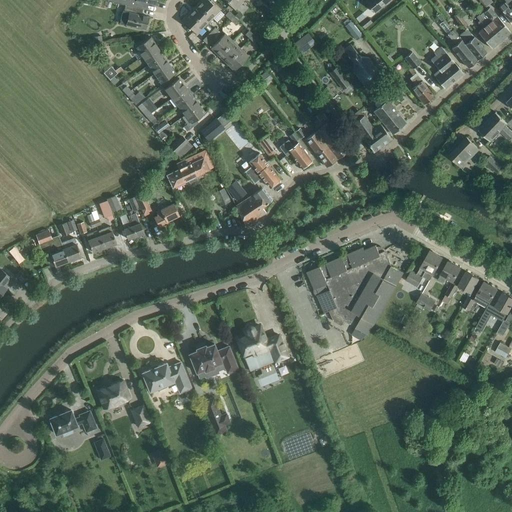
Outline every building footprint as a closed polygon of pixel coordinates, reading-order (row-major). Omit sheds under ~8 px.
[(209,0),(201,0),(198,4),(212,18),(220,10),(209,0)] [(243,0),(226,0),(235,9),(243,0)] [(366,0),(373,8),(376,13),(391,0),(366,0)] [(499,6),(509,18),(511,21),(511,12),(511,14),(509,9),(510,9),(505,3),(507,2),(506,0),(499,6)] [(470,2),(465,6),(473,15),(477,11),(470,2)] [(120,23),(136,26),(146,29),(149,16),(137,13),(138,7),(147,9),(142,8),(143,7),(126,4),(125,10),(123,10),(120,23)] [(198,4),(190,11),(205,26),(212,18),(198,4)] [(480,14),(479,14),(501,40),(511,31),(504,24),(490,7),(485,11),(481,14),(480,14)] [(461,8),(458,12),(468,24),(472,21),(461,8)] [(229,10),(225,14),(230,19),(234,15),(229,10)] [(205,26),(190,11),(183,19),(197,33),(205,26)] [(458,12),(453,15),(464,28),(469,25),(468,24),(458,12)] [(479,31),(485,40),(492,47),(501,40),(479,14),(477,17),(480,20),(478,22),(483,28),(479,31)] [(234,15),(230,19),(235,23),(239,19),(234,15)] [(372,22),(368,16),(360,22),(364,28),(372,22)] [(452,46),(463,59),(469,67),(478,60),(453,29),(453,30),(446,21),(441,25),(455,43),(452,46)] [(350,22),(346,25),(357,39),(361,36),(350,22)] [(211,31),(215,35),(219,31),(215,27),(211,31)] [(453,29),(478,60),(487,52),(475,36),(468,28),(459,35),(453,29)] [(245,34),(250,38),(254,34),(249,29),(245,34)] [(203,39),(208,43),(215,35),(211,31),(206,37),(203,39)] [(211,47),(219,55),(233,40),(225,33),(211,47)] [(308,33),(295,43),(302,53),(316,43),(308,33)] [(250,38),(255,43),(259,38),(254,34),(250,38)] [(138,45),(144,55),(157,45),(151,36),(138,45)] [(219,55),(227,62),(241,48),(233,40),(219,55)] [(351,43),(344,49),(354,61),(353,69),(367,87),(376,88),(387,79),(383,74),(369,57),(361,56),(351,43)] [(144,55),(150,64),(163,55),(157,45),(144,55)] [(463,72),(447,52),(446,53),(441,46),(434,52),(436,54),(431,58),(439,69),(434,74),(437,77),(436,77),(445,88),(463,72)] [(241,48),(227,62),(235,70),(249,56),(241,48)] [(413,68),(421,61),(413,51),(405,57),(413,68)] [(282,54),(271,62),(277,70),(288,62),(282,54)] [(150,64),(156,73),(169,63),(163,55),(150,64)] [(169,63),(156,73),(162,82),(176,72),(169,63)] [(104,72),(111,80),(114,76),(123,69),(121,66),(115,70),(111,66),(104,72)] [(265,68),(259,73),(264,79),(270,75),(265,68)] [(412,88),(418,96),(424,104),(435,96),(429,88),(422,79),(416,72),(416,73),(415,72),(412,74),(413,75),(410,77),(416,85),(412,88)] [(350,84),(344,76),(337,81),(344,89),(350,84)] [(165,88),(172,97),(186,86),(179,78),(165,88)] [(127,93),(127,94),(131,90),(134,88),(128,82),(121,87),(120,86),(117,88),(123,96),(127,93)] [(172,97),(178,105),(192,95),(186,86),(172,97)] [(127,94),(136,104),(140,101),(131,90),(127,94)] [(178,105),(185,113),(199,103),(192,95),(178,105)] [(373,110),(386,125),(392,133),(406,121),(400,113),(387,98),(373,110)] [(138,106),(147,116),(151,112),(142,103),(138,106)] [(187,124),(190,128),(198,122),(196,120),(206,112),(199,103),(185,113),(185,114),(182,116),(187,123),(187,124)] [(316,115),(322,122),(327,118),(322,111),(316,115)] [(374,127),(367,119),(361,111),(355,115),(359,119),(354,123),(374,151),(392,138),(386,130),(380,123),(374,127)] [(479,129),(486,136),(490,140),(499,131),(509,140),(511,136),(511,132),(505,125),(507,122),(503,118),(496,111),(479,129)] [(147,116),(154,124),(158,121),(151,112),(147,116)] [(166,120),(156,127),(160,133),(163,130),(170,125),(166,120)] [(316,131),(338,158),(348,150),(327,123),(319,129),(316,131)] [(300,127),(296,131),(301,137),(305,134),(300,127)] [(167,135),(163,130),(160,133),(159,134),(164,139),(167,135)] [(293,132),(289,136),(294,142),(298,139),(293,132)] [(321,158),(327,166),(337,159),(317,133),(307,140),(321,158)] [(176,153),(177,151),(183,156),(193,146),(188,141),(182,135),(170,147),(176,153)] [(467,136),(449,155),(462,167),(480,149),(467,136)] [(290,152),(302,167),(312,160),(306,152),(297,142),(293,146),(288,140),(280,147),(287,155),(290,152)] [(168,174),(173,186),(214,167),(206,149),(177,163),(179,169),(168,174)] [(255,182),(262,176),(270,187),(280,179),(262,156),(260,153),(249,161),(252,165),(246,170),(250,176),(255,182)] [(484,160),(496,171),(501,166),(489,155),(484,160)] [(243,198),(238,191),(236,192),(231,182),(226,184),(230,196),(236,204),(243,198)] [(225,187),(216,191),(222,205),(231,201),(225,187)] [(253,194),(237,205),(246,225),(266,212),(262,206),(271,200),(262,188),(253,194)] [(152,210),(143,191),(135,195),(144,214),(152,210)] [(109,199),(102,202),(106,213),(113,210),(120,208),(115,195),(108,198),(109,199)] [(135,196),(129,199),(134,211),(140,208),(135,196)] [(155,217),(155,218),(160,227),(168,223),(168,221),(179,215),(173,203),(161,209),(157,211),(158,215),(155,217)] [(87,215),(90,221),(99,218),(98,215),(93,216),(92,213),(87,215)] [(132,221),(131,221),(136,236),(144,233),(140,222),(140,223),(136,213),(131,214),(134,225),(133,225),(132,221)] [(124,228),(125,229),(128,239),(136,236),(131,221),(129,222),(126,214),(121,216),(125,228),(124,228)] [(90,221),(92,227),(101,224),(99,218),(90,221)] [(73,219),(68,221),(71,231),(77,229),(73,219)] [(84,221),(78,223),(80,233),(87,231),(84,221)] [(66,222),(59,225),(62,235),(70,232),(66,222)] [(111,225),(99,230),(100,235),(105,247),(117,243),(113,233),(112,231),(111,225)] [(48,229),(37,233),(41,244),(52,240),(48,229)] [(87,234),(89,242),(93,252),(105,247),(100,235),(95,237),(93,232),(87,234)] [(71,246),(64,249),(68,261),(81,256),(78,246),(75,239),(69,241),(71,246)] [(345,320),(368,334),(404,272),(392,265),(385,250),(380,252),(376,244),(365,249),(364,247),(348,254),(342,256),(326,263),(321,266),(321,265),(307,271),(315,289),(317,288),(319,293),(317,294),(325,312),(329,310),(334,320),(342,325),(345,320)] [(49,248),(52,256),(56,265),(68,261),(64,249),(57,251),(56,246),(49,248)] [(443,257),(430,250),(417,272),(412,269),(407,279),(417,285),(423,275),(430,279),(443,257)] [(444,269),(441,273),(438,279),(444,283),(447,277),(454,280),(461,267),(449,260),(444,269)] [(0,295),(7,288),(4,285),(6,282),(7,283),(11,277),(1,269),(0,270),(0,295)] [(467,271),(462,279),(459,284),(472,291),(474,286),(479,278),(467,271)] [(479,289),(473,299),(487,307),(482,315),(487,318),(494,306),(489,303),(490,300),(493,297),(498,288),(484,281),(479,289)] [(446,293),(443,300),(447,303),(451,296),(452,296),(458,285),(452,282),(446,293)] [(511,296),(503,291),(498,300),(496,305),(508,312),(511,307),(511,305),(511,296)] [(430,309),(431,308),(436,312),(439,306),(434,303),(436,299),(423,292),(417,301),(419,302),(416,307),(422,311),(425,306),(430,309)] [(469,309),(474,300),(468,297),(463,306),(469,309)] [(504,319),(497,332),(503,335),(511,320),(511,309),(507,317),(506,320),(504,319)] [(271,347),(276,360),(288,356),(279,334),(266,339),(260,325),(254,327),(253,327),(253,326),(252,326),(251,326),(250,326),(249,326),(249,327),(248,328),(248,329),(249,331),(246,332),(245,331),(244,331),(246,336),(238,339),(244,353),(252,350),(254,354),(256,353),(259,354),(262,353),(264,352),(266,349),(271,347)] [(407,332),(414,336),(416,332),(409,328),(407,332)] [(439,329),(435,334),(441,338),(444,332),(439,329)] [(511,340),(509,346),(501,341),(498,347),(509,353),(511,347),(511,340)] [(189,353),(197,372),(199,378),(206,376),(206,378),(220,372),(219,370),(226,368),(228,372),(238,368),(229,346),(217,350),(214,343),(206,346),(206,345),(197,348),(198,350),(189,353)] [(450,351),(456,354),(459,350),(453,346),(450,351)] [(465,362),(468,356),(463,353),(460,359),(465,362)] [(498,358),(494,363),(501,367),(504,362),(498,358)] [(180,378),(185,390),(191,388),(181,362),(168,367),(167,362),(143,372),(150,391),(158,387),(159,389),(167,386),(166,384),(180,378)] [(97,390),(104,408),(131,397),(124,380),(97,390)] [(132,409),(138,426),(150,421),(144,405),(132,409)] [(56,434),(62,431),(64,436),(73,432),(72,427),(83,423),(86,431),(97,427),(90,410),(80,415),(80,416),(75,418),(71,409),(50,418),(56,434)] [(207,414),(215,434),(226,430),(218,409),(207,414)] [(330,437),(319,441),(322,449),(325,448),(333,444),(333,443),(330,437)] [(111,456),(104,438),(99,440),(101,446),(96,448),(101,460),(111,456)] [(152,454),(157,466),(167,462),(162,450),(152,454)]
